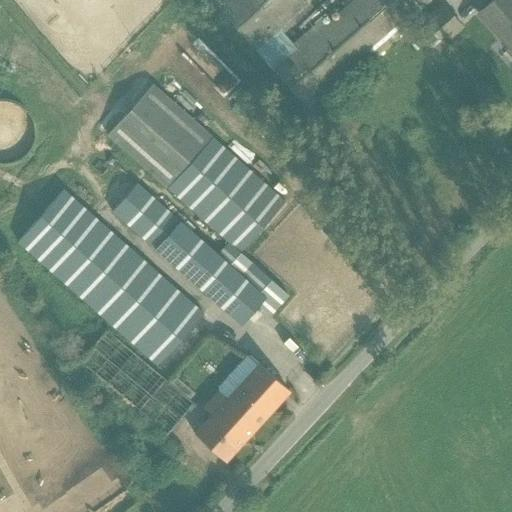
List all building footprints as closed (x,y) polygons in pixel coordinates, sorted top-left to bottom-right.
[(305,111),(431,0),(341,0),(292,43),(281,31),(316,0),(220,0),(213,6),(305,111)] [(511,0),(482,0),(473,8),(511,56),(511,0)] [(175,9),(191,36),(201,31),(185,4),(175,9)] [(444,43),(461,27),(442,7),(425,23),(444,43)] [(243,250),(285,200),(149,84),(106,135),(243,250)] [(94,174),(83,194),(101,204),(112,184),(94,174)] [(110,209),(239,329),(266,301),(136,180),(110,209)] [(158,362),(202,311),(52,181),(7,231),(158,362)] [(310,365),(331,343),(302,317),(282,339),(310,365)] [(160,439),(190,404),(105,330),(75,364),(160,439)] [(224,456),(286,390),(252,359),(190,425),(224,456)]
